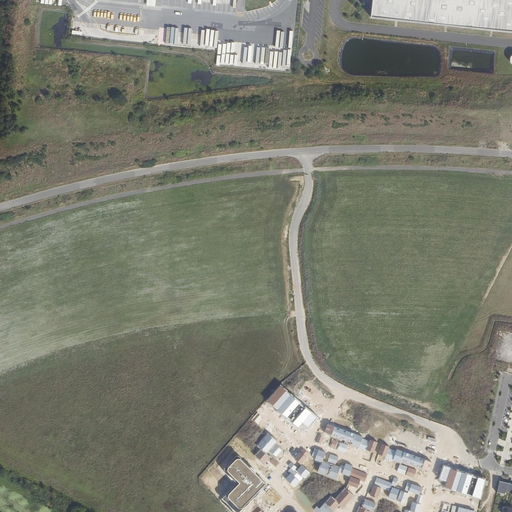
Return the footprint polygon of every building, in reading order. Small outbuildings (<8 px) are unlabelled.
[(511,32),(511,0),(372,0),(371,18),(511,32)] [(222,61),(290,64),(291,47),(223,44),(222,61)] [(291,394),(281,386),(268,401),(278,409),(291,394)] [(291,395),(279,410),(287,417),(300,402),(291,395)] [(288,417),(292,420),(304,407),(299,403),(288,417)] [(309,411),(304,407),(292,422),(297,426),(309,411)] [(309,427),(317,418),(310,411),(302,421),(309,427)] [(332,434),(335,426),(328,423),(325,432),(332,434)] [(352,442),(356,434),(335,426),(332,435),(352,442)] [(266,452),(276,441),(268,434),(258,445),(266,452)] [(359,447),(363,436),(356,434),(352,445),(359,447)] [(369,441),(363,438),(359,448),(365,451),(369,441)] [(374,452),(378,442),(370,439),(366,449),(374,452)] [(346,453),(349,445),(340,442),(337,450),(346,453)] [(385,457),(389,446),(382,444),(378,454),(385,457)] [(282,450),(276,445),(270,451),(276,457),(282,450)] [(310,455),(303,448),(294,458),(301,465),(310,455)] [(392,461),(396,451),(389,448),(385,458),(392,461)] [(326,452),(319,449),(315,460),(322,462),(326,452)] [(400,463),(404,451),(397,449),(393,460),(400,463)] [(270,457),(261,450),(256,456),(264,463),(270,457)] [(401,461),(421,468),(424,459),(405,452),(401,461)] [(339,457),(331,454),(328,462),(336,464),(339,457)] [(232,511),(239,511),(267,484),(238,456),(224,470),(238,484),(221,501),(232,511)] [(279,463),(272,458),(269,461),(275,467),(279,463)] [(432,462),(425,459),(422,468),(429,471),(432,462)] [(329,464),(323,461),(319,472),(326,474),(329,464)] [(297,467),(291,462),(288,465),(294,471),(297,467)] [(353,466),(346,463),(342,474),(349,476),(353,466)] [(404,474),(407,467),(400,464),(397,472),(404,474)] [(310,472),(302,465),(297,471),(305,478),(310,472)] [(332,465),(328,476),(336,478),(339,468),(332,465)] [(457,470),(444,466),(438,485),(480,498),(484,479),(478,477),(478,478),(472,476),(472,475),(462,472),(462,473),(457,471),(457,470)] [(416,470),(409,467),(406,475),(413,478),(416,470)] [(302,478),(291,468),(288,471),(300,481),(302,478)] [(367,474),(352,468),(349,476),(364,481),(367,474)] [(300,482),(290,473),(286,479),(295,487),(300,482)] [(347,484),(357,488),(360,480),(350,476),(347,484)] [(392,483),(377,477),(374,486),(389,491),(392,483)] [(511,484),(499,482),(497,493),(505,494),(505,492),(511,493),(511,484)] [(409,491),(419,494),(421,487),(412,483),(409,491)] [(374,486),(370,495),(378,498),(382,488),(374,486)] [(400,489),(392,487),(388,497),(396,500),(400,489)] [(317,507),(314,510),(316,511),(332,511),(338,505),(343,509),(354,497),(345,488),(334,499),(331,496),(319,509),(317,507)] [(408,493),(401,490),(397,500),(405,503),(408,493)] [(376,504),(365,500),(362,508),(373,511),(376,504)] [(412,502),(410,510),(417,511),(418,511),(421,504),(412,502)]
